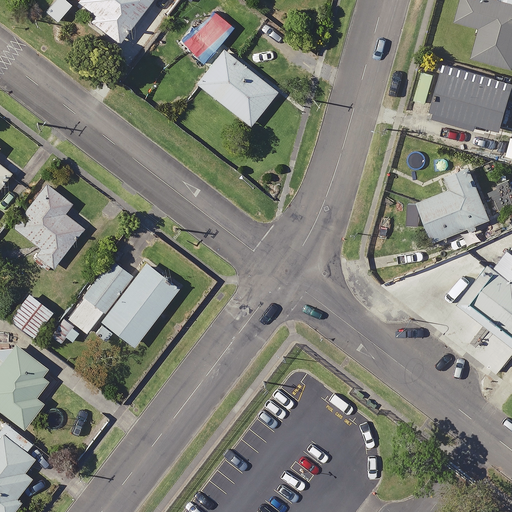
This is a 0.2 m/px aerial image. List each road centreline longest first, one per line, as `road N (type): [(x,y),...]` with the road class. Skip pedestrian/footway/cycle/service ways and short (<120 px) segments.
road 1 (residential): [(0,53),(284,274)]
road 2 (tertiary): [(101,511),(284,274)]
road 3 (tertiary): [(284,274),(333,180),(384,0)]
road 4 (residential): [(284,274),(511,449)]
